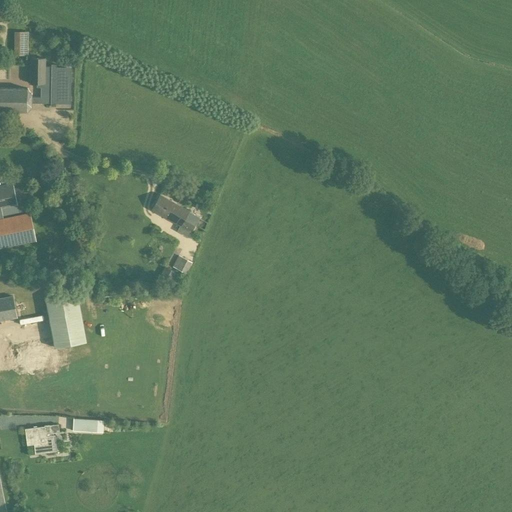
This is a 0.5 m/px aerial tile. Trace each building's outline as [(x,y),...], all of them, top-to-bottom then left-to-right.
[(21,56),(28,57),(29,46),(21,45),(21,56)] [(40,98),(31,98),(31,94),(27,89),(0,88),(0,111),(27,112),(31,107),(31,103),(50,104),(49,106),(55,107),(55,104),(61,104),(71,104),(71,67),(56,67),(56,65),(51,65),(51,67),(45,67),(45,59),(30,58),(29,84),(36,84),(36,88),(40,88),(40,98)] [(0,248),(36,241),(30,212),(3,218),(1,208),(17,205),(13,183),(0,185),(0,248)] [(166,218),(174,203),(160,195),(150,210),(166,218)] [(189,211),(174,203),(166,218),(179,226),(179,225),(191,232),(199,217),(188,211),(189,211)] [(186,274),(192,262),(179,255),(173,267),(186,274)] [(170,284),(176,272),(164,267),(158,279),(170,284)] [(86,342),(77,293),(45,299),(55,348),(86,342)] [(0,320),(16,318),(12,297),(0,298),(0,320)] [(54,352),(48,353),(45,339),(13,345),(17,369),(49,363),(49,362),(55,361),(54,352)] [(73,431),(97,432),(97,419),(73,418),(73,431)] [(44,425),(44,426),(26,429),(27,445),(34,445),(35,454),(57,451),(55,435),(53,435),(53,433),(59,432),(58,424),(49,425),(49,424),(44,425)]
